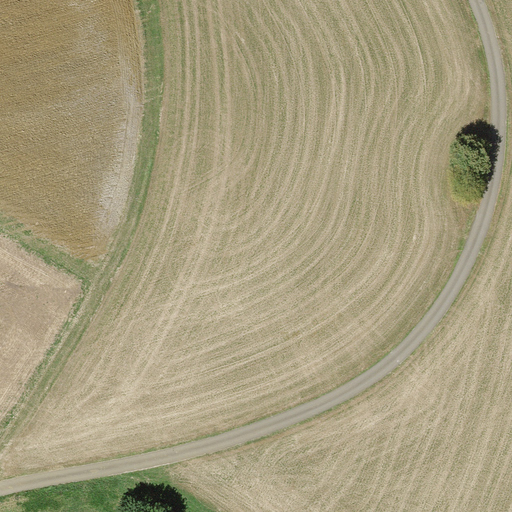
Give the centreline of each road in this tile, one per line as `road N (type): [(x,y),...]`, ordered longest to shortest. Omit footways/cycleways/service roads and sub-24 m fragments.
road 1 (track): [(0,487),(259,430),(333,398),(402,351),(462,274),(490,195),(499,78),(478,0)]
road 2 (track): [(0,445),(82,311),(131,202),(153,76),(144,0)]
